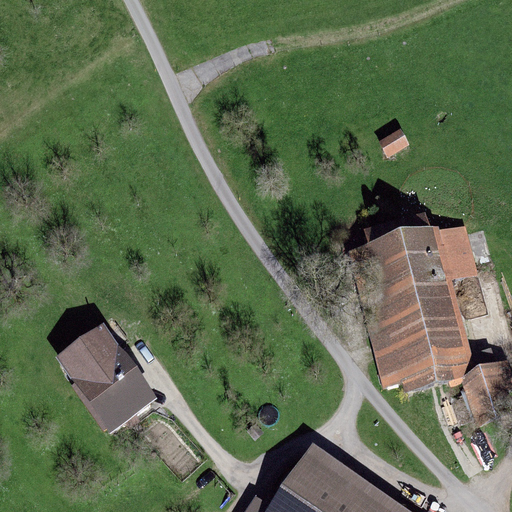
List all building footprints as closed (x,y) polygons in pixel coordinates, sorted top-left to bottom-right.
[(401,145),(381,154),(388,168),(408,159),(401,145)] [(368,253),(349,258),(385,392),(402,388),(405,396),(477,377),(452,285),(479,278),(466,229),(440,236),(439,234),(430,236),(425,219),(364,236),(368,253)] [(114,363),(69,394),(108,450),(153,418),(114,363)] [(511,381),(509,374),(461,392),(476,439),(502,436),(509,406),(511,404),(511,381)] [(384,511),(312,462),(277,511),(384,511)]
